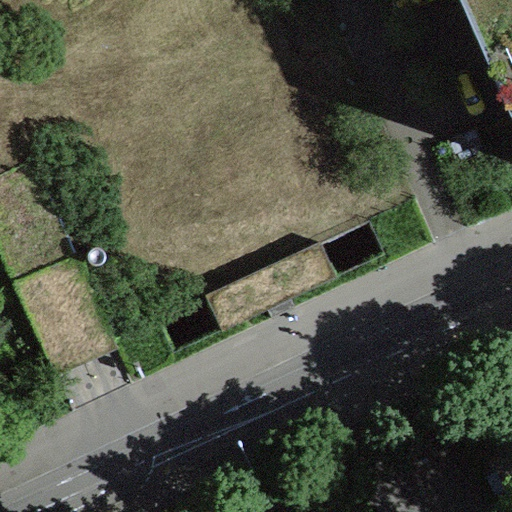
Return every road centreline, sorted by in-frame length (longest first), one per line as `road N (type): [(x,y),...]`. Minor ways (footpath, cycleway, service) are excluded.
road 1 (residential): [(511,283),(21,511)]
road 2 (unknown): [(91,364),(0,142)]
